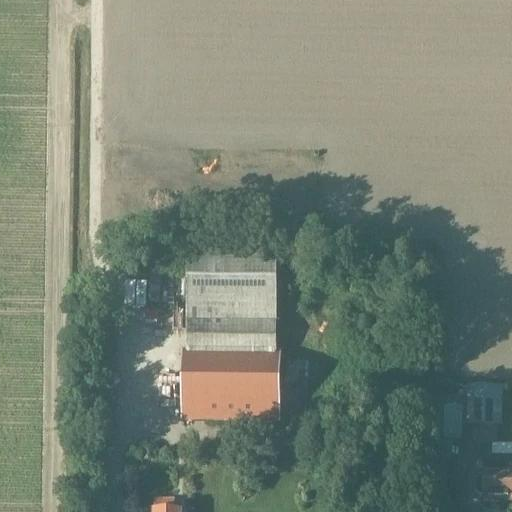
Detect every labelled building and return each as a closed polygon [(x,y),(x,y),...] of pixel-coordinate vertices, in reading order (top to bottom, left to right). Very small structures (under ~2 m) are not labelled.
[(186,351),(275,352),(276,244),(187,243),(186,351)] [(275,352),(186,351),(183,351),(182,421),(279,422),(279,352),(275,352)] [(468,384),(467,424),(501,425),(502,384),(468,384)] [(269,435),(270,446),(297,445),(297,434),(269,435)] [(511,445),(491,445),(491,457),(484,457),(484,477),(479,477),(475,480),(475,493),(479,497),(483,497),(483,502),(511,502),(511,445)] [(173,511),(174,501),(154,501),(153,511),(173,511)]
